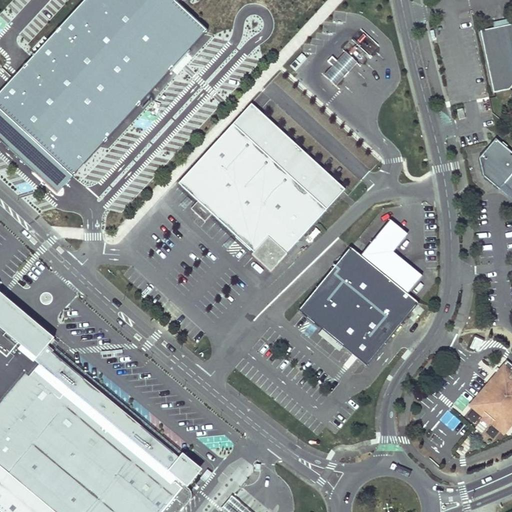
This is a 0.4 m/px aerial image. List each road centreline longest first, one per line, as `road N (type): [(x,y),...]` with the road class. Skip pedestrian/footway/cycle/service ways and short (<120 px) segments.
road 1 (secondary): [(400,0),(442,167),(452,272),(433,338),(391,395),(389,439)]
road 2 (tertiary): [(0,203),(150,342),(299,458)]
